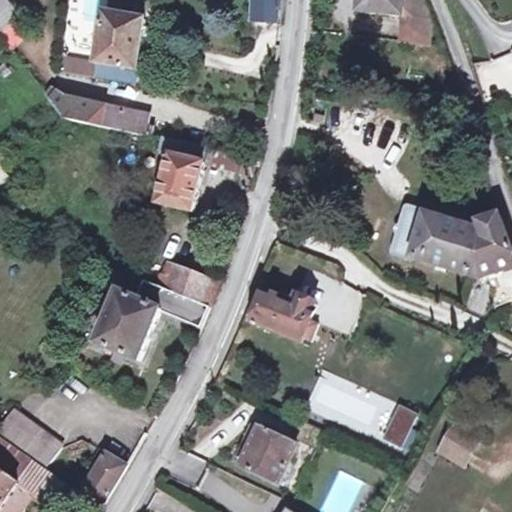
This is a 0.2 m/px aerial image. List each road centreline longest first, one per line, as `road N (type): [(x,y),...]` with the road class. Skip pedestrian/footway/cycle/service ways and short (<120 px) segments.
road 1 (residential): [(300,0),(265,229),(204,370),(125,511)]
road 2 (residential): [(434,0),(511,226)]
